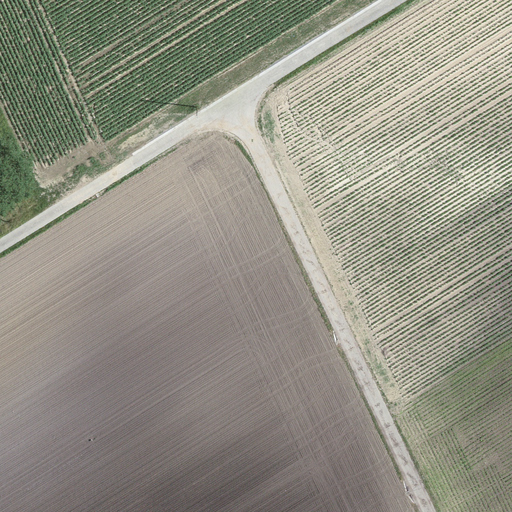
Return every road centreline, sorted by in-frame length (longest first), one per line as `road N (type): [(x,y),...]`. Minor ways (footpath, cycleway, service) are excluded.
road 1 (unclassified): [(0,246),(399,0)]
road 2 (track): [(236,99),(429,511)]
